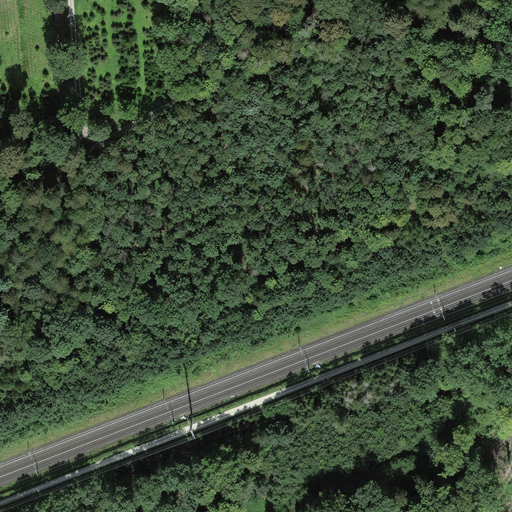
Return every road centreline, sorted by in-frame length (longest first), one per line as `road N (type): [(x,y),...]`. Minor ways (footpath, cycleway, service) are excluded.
road 1 (track): [(0,502),(511,305)]
road 2 (track): [(0,219),(84,156),(189,98),(477,0)]
road 3 (track): [(84,156),(71,0)]
